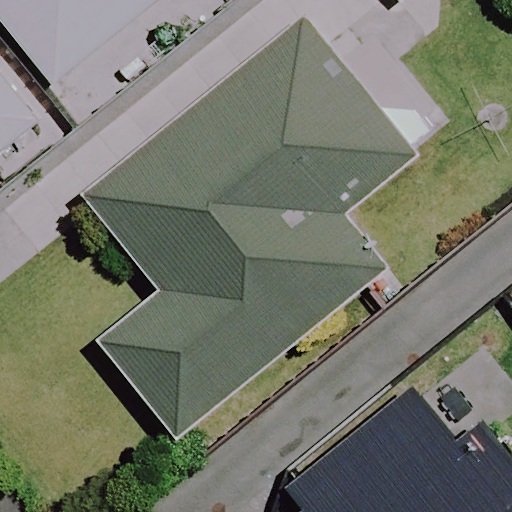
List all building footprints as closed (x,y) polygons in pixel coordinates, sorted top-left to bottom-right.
[(169,0),(0,0),(0,3),(66,85),(169,0)] [(411,0),(422,12),(434,0),(411,0)] [(113,347),(184,438),(387,270),(343,218),(417,154),(314,32),(104,210),(177,296),(113,347)] [(0,160),(50,120),(0,58),(0,160)] [(511,511),(511,387),(450,440),(511,511)]
